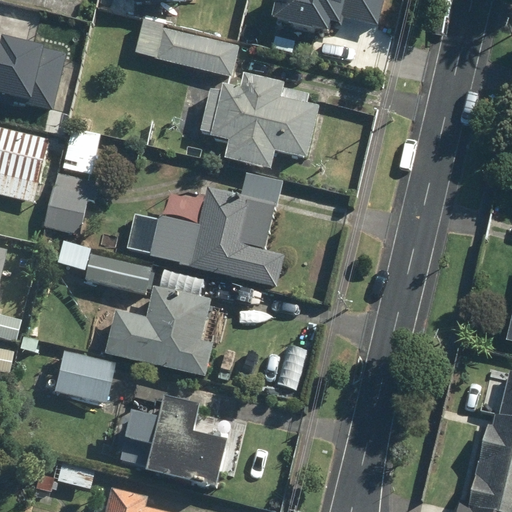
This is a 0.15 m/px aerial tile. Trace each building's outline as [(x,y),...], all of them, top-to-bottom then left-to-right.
[(333,0),(275,0),(299,57),(349,37),(333,0)] [(0,3),(0,84),(48,94),(61,30),(34,24),(37,8),(1,1),(0,3)] [(166,29),(157,60),(229,81),(238,50),(166,29)] [(381,41),(351,34),(343,67),(373,74),(381,41)] [(267,171),(270,158),(301,166),(314,112),(281,104),(284,87),(242,79),(239,94),(218,89),(205,143),(228,148),(225,163),(267,171)] [(0,131),(0,201),(34,210),(51,144),(0,131)] [(70,134),(62,174),(91,180),(99,140),(70,134)] [(91,185),(57,178),(44,233),(78,240),(91,185)] [(206,193),(198,235),(136,217),(126,252),(273,293),(283,259),(265,254),(273,214),(279,215),(285,188),(245,179),(240,199),(206,193)] [(93,261),(87,286),(142,299),(148,274),(93,261)] [(29,293),(0,286),(0,330),(19,335),(29,293)] [(212,340),(200,337),(207,304),(154,292),(147,325),(113,317),(103,358),(202,381),(212,340)] [(58,356),(48,397),(100,409),(110,368),(58,356)] [(511,511),(511,377),(492,372),(483,408),(500,412),(498,421),(493,420),(491,430),(485,429),(467,505),(459,503),(457,511),(511,511)] [(144,474),(142,482),(212,499),(223,452),(189,443),(196,416),(160,408),(155,428),(128,421),(127,426),(122,425),(112,466),(144,474)] [(57,468),(53,485),(85,494),(89,477),(57,468)] [(138,511),(141,503),(104,494),(100,511),(138,511)]
